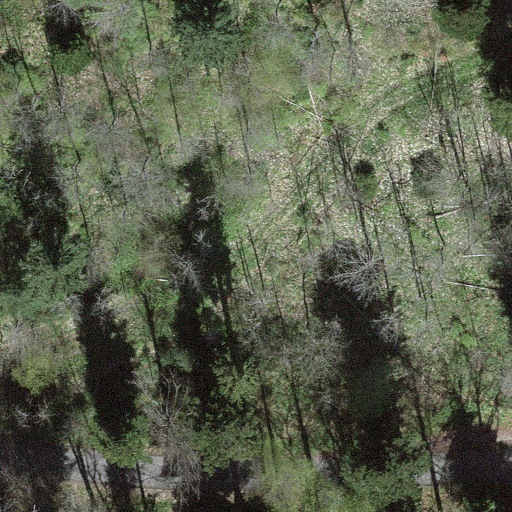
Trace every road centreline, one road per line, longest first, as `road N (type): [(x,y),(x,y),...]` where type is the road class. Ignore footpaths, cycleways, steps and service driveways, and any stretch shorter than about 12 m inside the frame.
road 1 (track): [(0,366),(225,261),(365,117),(511,25)]
road 2 (unclassified): [(0,459),(147,470),(511,462)]
